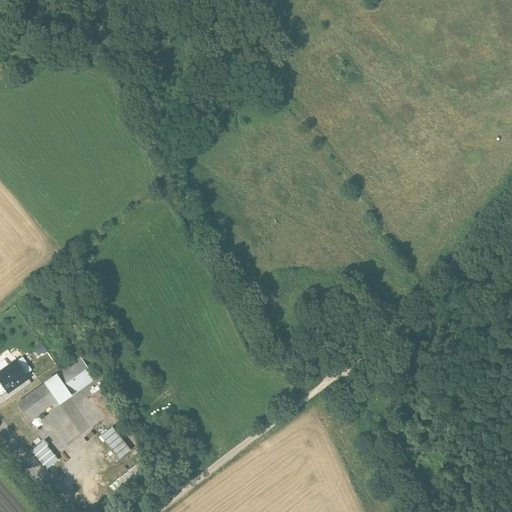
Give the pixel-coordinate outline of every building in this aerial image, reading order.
[(101,382),(85,359),(19,406),(31,423),(54,407),(58,412),(101,382)] [(17,362),(0,374),(0,378),(10,392),(10,393),(30,379),(17,362)] [(0,378),(0,399),(10,392),(0,378)] [(120,459),(132,450),(115,426),(103,435),(120,459)] [(117,493),(147,474),(140,464),(110,483),(117,493)]
